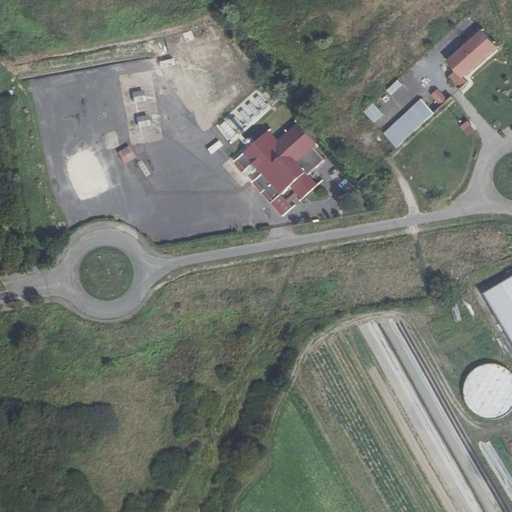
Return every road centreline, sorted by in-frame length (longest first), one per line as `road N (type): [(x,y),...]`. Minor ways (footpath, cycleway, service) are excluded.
road 1 (unclassified): [(484,203),(167,264),(137,262)]
road 2 (track): [(493,143),(426,66),(472,23)]
road 3 (track): [(281,243),(276,216),(182,143)]
road 4 (unclassified): [(64,283),(88,309),(111,310),(136,287),(137,262)]
